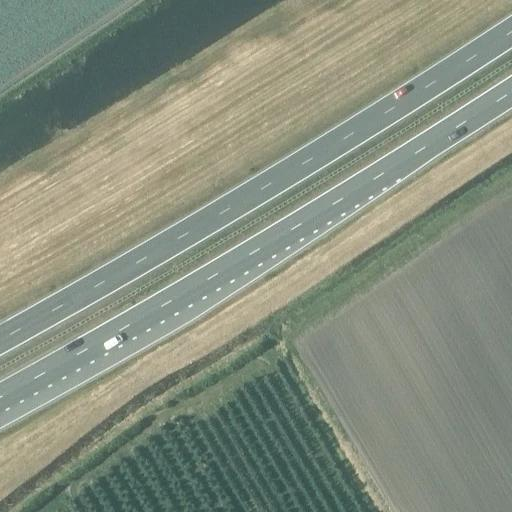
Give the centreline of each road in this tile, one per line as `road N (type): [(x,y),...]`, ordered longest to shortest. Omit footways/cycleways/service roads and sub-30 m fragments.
road 1 (trunk): [(511,33),(0,342)]
road 2 (trunk): [(0,396),(224,270),(511,92)]
